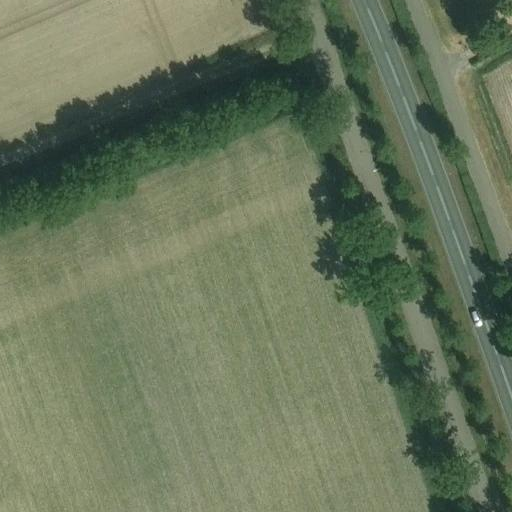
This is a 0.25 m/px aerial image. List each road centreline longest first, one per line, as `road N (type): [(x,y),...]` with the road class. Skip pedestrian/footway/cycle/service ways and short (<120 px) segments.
road 1 (unclassified): [(487,511),(304,0)]
road 2 (trunk): [(511,402),(362,0)]
road 3 (unclassified): [(511,269),(407,0)]
